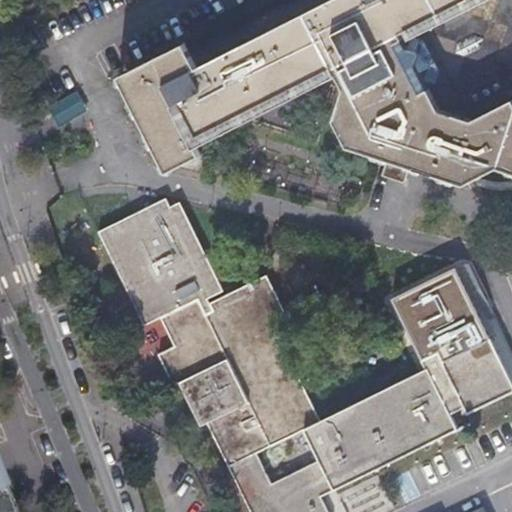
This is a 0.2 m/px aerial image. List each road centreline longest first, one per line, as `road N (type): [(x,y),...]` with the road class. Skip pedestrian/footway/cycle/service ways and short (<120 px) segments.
road 1 (tertiary): [(118,511),(0,205)]
road 2 (tertiary): [(0,307),(92,511)]
